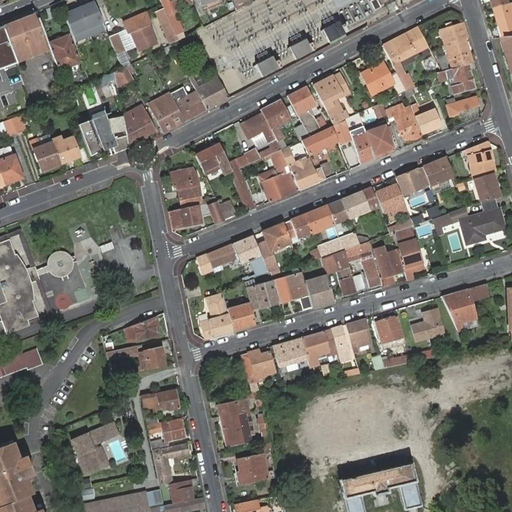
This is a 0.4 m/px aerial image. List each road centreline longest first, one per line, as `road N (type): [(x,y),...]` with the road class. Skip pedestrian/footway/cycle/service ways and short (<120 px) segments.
road 1 (residential): [(502,119),(165,257)]
road 2 (residential): [(444,0),(167,142),(144,168)]
road 3 (residential): [(190,355),(511,263)]
road 4 (residential): [(190,355),(218,511)]
road 5 (residential): [(0,212),(126,166),(144,168)]
road 6 (residential): [(502,119),(466,0)]
